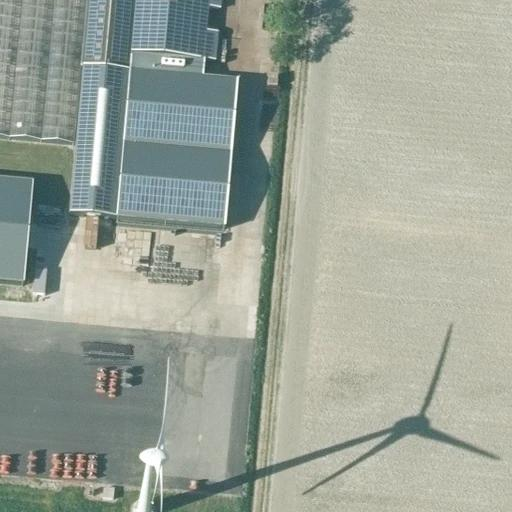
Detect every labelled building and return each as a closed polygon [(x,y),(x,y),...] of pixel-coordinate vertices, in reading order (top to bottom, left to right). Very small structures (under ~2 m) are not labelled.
[(227,231),(239,82),(205,80),(202,80),(204,61),(215,62),(218,35),(205,34),(208,10),(220,11),(220,0),(0,0),(0,139),(76,147),(82,71),(131,76),(118,222),(227,231)] [(76,147),(70,218),(118,222),(131,76),(82,71),(76,147)] [(244,102),(242,124),(259,126),(261,104),(244,102)] [(0,284),(25,287),(34,187),(0,184),(0,284)] [(142,244),(141,224),(116,225),(117,264),(133,263),(133,244),(142,244)]
